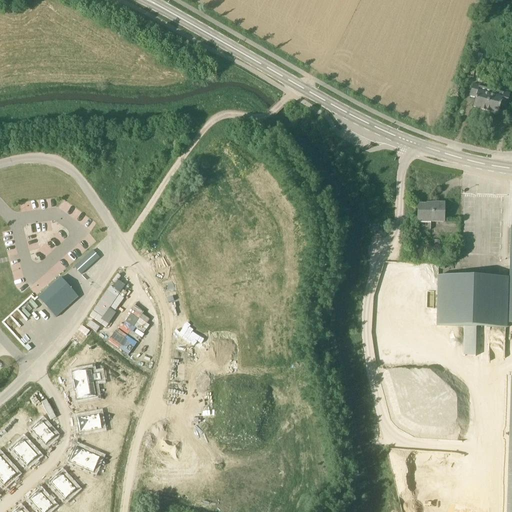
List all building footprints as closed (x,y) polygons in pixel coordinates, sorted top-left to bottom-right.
[(473,49),(470,61),(473,62),(473,64),(479,66),(482,56),(478,54),(479,51),(473,49)] [(491,90),(479,87),(479,85),(473,83),(470,96),(476,97),(473,107),(481,109),(480,111),(485,113),(491,90)] [(505,90),(504,93),(491,90),(485,113),(497,116),(501,104),(507,106),(511,91),(505,90)] [(418,222),(444,223),(444,204),(432,204),(432,205),(418,205),(418,222)] [(511,511),(511,228),(510,258),(509,278),(438,277),(436,327),(506,329),(507,323),(511,323),(511,405),(508,511),(511,511)] [(99,258),(93,250),(74,267),(81,275),(99,258)] [(74,293),(61,278),(38,298),(52,313),(74,293)] [(94,370),(67,381),(77,401),(104,392),(94,370)] [(42,418),(32,427),(45,442),(56,432),(42,418)] [(98,418),(79,418),(79,430),(98,430),(98,418)] [(19,438),(8,448),(23,465),(35,454),(19,438)] [(97,454),(76,446),(71,460),(92,470),(97,454)] [(0,486),(13,475),(0,460),(0,486)] [(77,489),(65,473),(54,484),(67,499),(77,489)] [(50,511),(57,506),(45,493),(35,503),(42,511),(50,511)]
